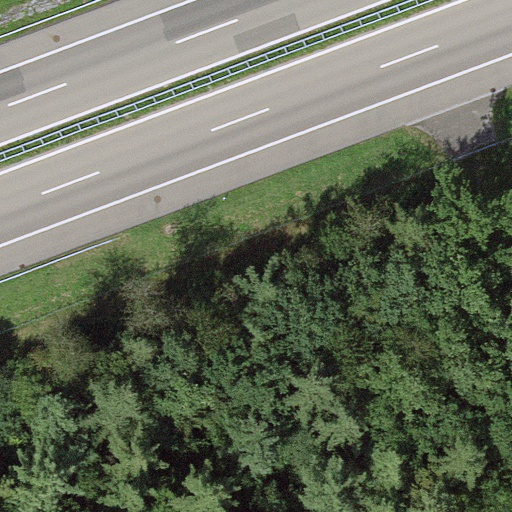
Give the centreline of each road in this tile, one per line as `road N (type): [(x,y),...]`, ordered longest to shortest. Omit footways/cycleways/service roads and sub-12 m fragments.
road 1 (motorway): [(0,211),(511,19)]
road 2 (motorway): [(297,0),(0,111)]
road 3 (track): [(511,266),(470,153)]
